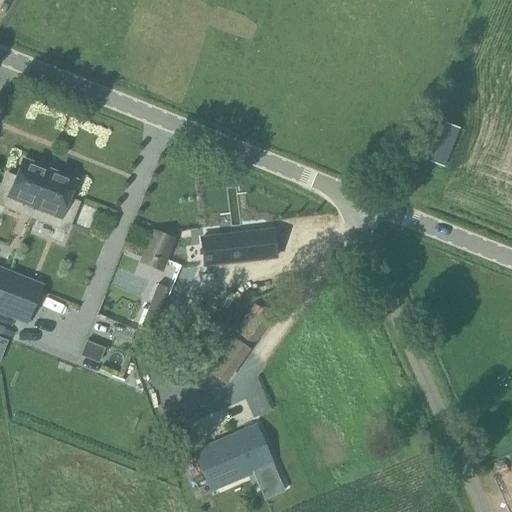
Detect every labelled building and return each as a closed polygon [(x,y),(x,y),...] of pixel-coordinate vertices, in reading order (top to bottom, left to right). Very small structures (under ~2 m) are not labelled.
[(126,119),(128,110),(110,105),(108,113),(126,119)] [(76,182),(23,160),(15,179),(6,175),(0,190),(0,194),(8,197),(4,207),(57,228),(61,219),(70,222),(78,204),(69,200),(76,182)] [(78,217),(71,235),(83,239),(90,221),(78,217)] [(273,231),(201,239),(204,266),(276,258),(273,231)] [(172,240),(155,233),(146,256),(163,262),(172,240)] [(5,280),(0,291),(0,312),(27,324),(39,294),(5,280)] [(151,333),(169,289),(158,284),(140,328),(151,333)] [(206,372),(226,386),(250,351),(273,318),(254,304),(231,337),(230,336),(206,372)] [(214,357),(211,337),(181,340),(183,369),(207,368),(206,359),(214,357)] [(218,441),(192,452),(210,494),(254,475),(264,501),(285,492),(274,466),(265,444),(257,425),(256,424),(255,424),(244,429),(230,435),(218,441)]
